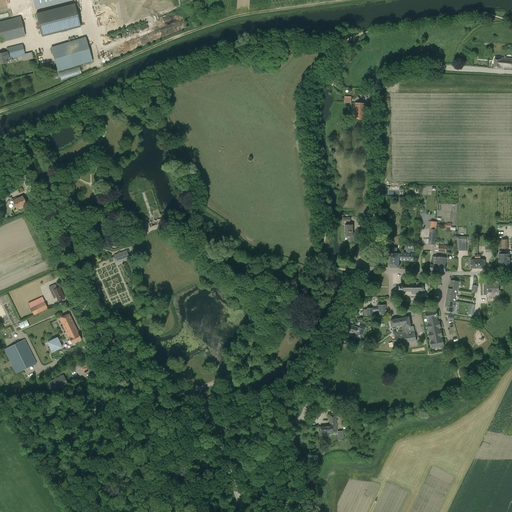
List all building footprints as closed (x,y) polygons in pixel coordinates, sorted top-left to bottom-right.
[(81,27),(76,8),(79,8),(78,4),(71,5),(36,14),(42,37),(81,27)] [(82,8),(81,24),(97,25),(98,8),(82,8)] [(21,17),(0,21),(0,34),(2,41),(25,35),(21,17)] [(58,71),(93,61),(85,37),(51,47),(58,71)] [(0,53),(0,61),(1,64),(10,62),(9,58),(25,54),(23,44),(7,48),(8,52),(5,53),(4,52),(0,53)] [(495,59),(494,68),(504,68),(511,68),(511,60),(511,58),(500,58),(500,59),(495,59)] [(58,72),(61,80),(82,74),(80,67),(76,68),(75,66),(58,72)] [(355,103),(355,111),(365,112),(366,104),(355,103)] [(365,112),(355,111),(355,119),(365,119),(365,112)] [(12,200),(13,201),(16,209),(26,204),(22,196),(17,199),(16,198),(12,200)] [(430,222),(428,244),(435,245),(437,223),(430,222)] [(354,241),(354,233),(353,233),(353,225),(345,225),(345,236),(350,236),(350,241),(354,241)] [(456,251),(462,251),(462,242),(466,242),(467,236),(457,237),(456,251)] [(446,254),(447,245),(438,245),(438,253),(446,254)] [(399,254),(399,260),(413,261),(414,254),(410,253),(410,252),(414,252),(415,246),(407,246),(406,253),(399,253),(399,254)] [(399,268),(399,260),(399,254),(396,254),(397,248),(389,247),(389,253),(388,253),(387,267),(399,268)] [(508,254),(508,251),(499,252),(499,255),(499,268),(510,268),(509,254),(508,254)] [(116,262),(121,260),(129,257),(127,252),(114,257),(116,262)] [(438,271),(445,272),(446,258),(438,257),(438,271)] [(451,280),(450,288),(457,289),(459,281),(451,280)] [(424,290),(424,289),(423,288),(424,287),(424,286),(423,286),(423,285),(423,284),(422,284),(422,285),(419,285),(419,282),(418,281),(416,281),(415,282),(415,284),(401,284),(401,286),(399,286),(399,290),(401,290),(401,291),(413,291),(413,294),(418,294),(419,293),(425,293),(424,290)] [(494,281),(494,285),(492,285),(492,283),(488,284),(488,289),(484,289),(484,290),(481,290),(481,296),(487,295),(487,293),(499,292),(498,281),(494,281)] [(56,297),(58,302),(65,298),(59,287),(57,288),(55,285),(49,288),(54,299),(56,297)] [(450,289),(448,288),(447,295),(456,297),(457,289),(450,288),(450,289)] [(456,297),(447,295),(446,303),(455,304),(456,297)] [(28,303),(34,316),(48,309),(42,297),(28,303)] [(455,304),(446,303),(445,306),(447,306),(447,311),(454,312),(455,304)] [(386,314),(385,305),(378,305),(378,308),(372,308),(366,308),(367,309),(363,309),(364,316),(372,315),(372,311),(379,311),(379,315),(386,314)] [(437,320),(436,317),(438,317),(437,311),(425,313),(426,319),(428,318),(429,322),(437,320)] [(69,313),(64,316),(59,319),(68,338),(69,338),(72,344),(81,340),(78,333),(79,333),(69,313)] [(409,316),(390,320),(392,327),(402,326),(403,332),(394,334),(396,345),(416,341),(413,326),(411,327),(409,316)] [(27,320),(19,323),(21,329),(29,325),(27,320)] [(362,336),(363,332),(365,332),(367,328),(364,327),(365,325),(360,323),(358,328),(349,325),(347,331),(362,336)] [(440,325),(428,328),(428,330),(430,330),(431,333),(429,334),(429,336),(442,334),(441,330),(439,331),(439,328),(441,328),(440,325)] [(442,334),(429,336),(430,339),(432,339),(433,342),(441,341),(441,339),(440,337),(442,337),(442,334)] [(58,338),(53,340),(48,343),(53,352),(62,348),(58,338)] [(16,374),(37,363),(25,339),(4,349),(16,374)] [(441,341),(433,342),(431,343),(432,348),(437,347),(440,346),(444,345),(443,339),(441,339),(441,341)] [(51,393),(67,385),(63,376),(46,384),(51,393)] [(320,427),(320,433),(336,432),(335,415),(329,415),(330,426),(320,427)]
